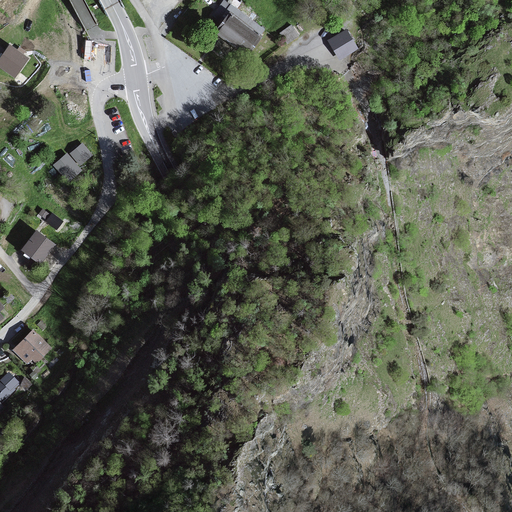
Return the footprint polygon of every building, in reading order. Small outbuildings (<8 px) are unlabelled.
[(264,35),(228,10),(213,31),(250,56),(264,35)] [(300,35),(292,24),(280,32),(288,43),(300,35)] [(348,29),(329,40),(339,59),(359,48),(348,29)] [(30,58),(14,44),(0,59),(0,63),(15,76),(30,58)] [(93,154),(83,143),(71,153),(81,164),(93,154)] [(82,169),(68,153),(55,164),(68,180),(82,169)] [(63,221),(53,213),(47,221),(57,229),(63,221)] [(23,248),(41,262),(56,244),(38,230),(23,248)] [(5,297),(9,303),(16,298),(12,292),(5,297)] [(7,305),(1,298),(0,298),(0,321),(8,316),(2,308),(7,305)] [(37,326),(13,347),(31,367),(55,346),(37,326)] [(25,376),(16,384),(24,392),(32,385),(25,376)] [(12,383),(2,391),(12,404),(23,396),(12,383)]
